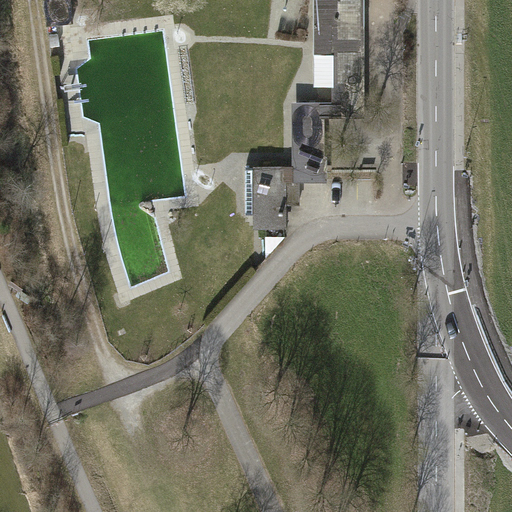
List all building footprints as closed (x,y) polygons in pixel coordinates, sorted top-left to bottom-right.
[(44,0),(48,24),(72,21),(69,0),(44,0)] [(300,16),(300,0),(275,0),(275,15),(300,16)] [(328,0),(313,0),(313,84),(334,84),(334,52),(364,52),(364,34),(329,34),(328,0)] [(364,34),(363,0),(328,0),(329,34),(364,34)] [(335,101),(292,102),(293,181),(326,181),(326,117),(365,117),(364,52),(334,52),(334,84),(335,101)] [(285,163),(253,163),(253,226),(286,226),(285,163)]
